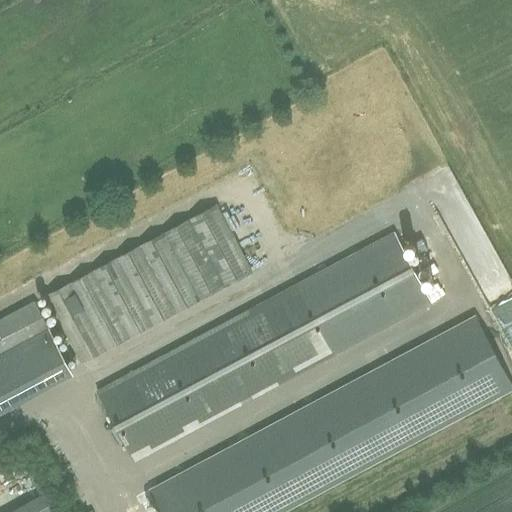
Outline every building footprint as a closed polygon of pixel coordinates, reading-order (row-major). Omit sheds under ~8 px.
[(82,362),(200,299),(251,272),(215,205),(165,232),(47,295),(82,362)] [(135,461),(432,302),(394,232),(97,390),(135,461)] [(0,412),(73,374),(50,330),(35,301),(0,319),(0,412)] [(511,384),(475,316),(150,489),(161,511),(281,511),(511,389),(511,384)] [(5,454),(0,456),(0,474),(13,467),(5,454)] [(55,511),(49,500),(25,511),(55,511)]
